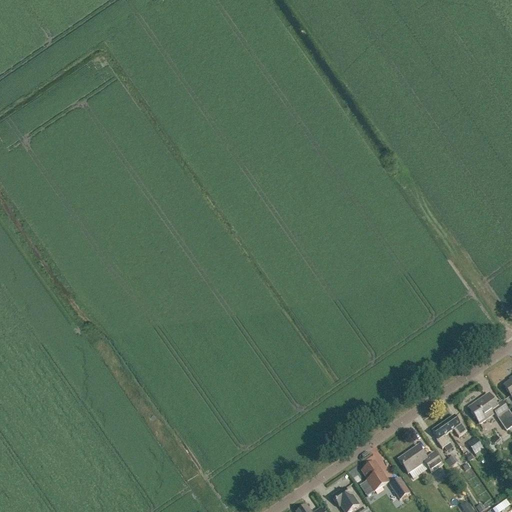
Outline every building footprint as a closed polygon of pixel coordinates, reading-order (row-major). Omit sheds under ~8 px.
[(502,403),(496,407),(489,395),(469,409),(480,425),(495,415),(498,420),(507,432),(511,428),(511,417),(509,413),(502,403)] [(443,425),(449,434),(455,430),(460,437),(466,433),(461,425),(460,426),(454,417),(443,425)] [(437,442),(442,450),(448,446),(443,438),(449,434),(443,425),(432,433),(438,441),(437,442)] [(468,446),(475,456),(483,450),(477,440),(468,446)] [(434,454),(427,459),(418,447),(398,461),(408,475),(424,464),(431,475),(443,467),(434,454)] [(453,457),(449,460),(454,466),(458,463),(453,457)] [(366,483),(374,494),(388,484),(374,463),(362,472),(369,481),(366,483)] [(410,494),(400,480),(390,487),(400,501),(410,494)] [(351,499),(344,490),(332,498),(339,509),(340,508),(342,511),(352,511),(359,507),(353,498),(351,499)]
